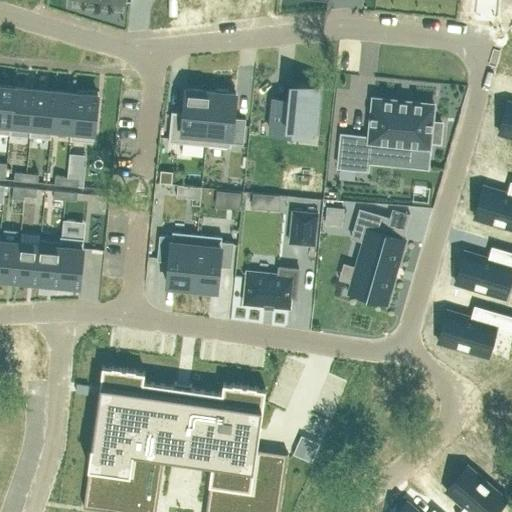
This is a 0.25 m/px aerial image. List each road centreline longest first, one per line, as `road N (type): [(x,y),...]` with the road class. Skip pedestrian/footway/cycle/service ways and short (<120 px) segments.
road 1 (residential): [(147,56),(292,29),(440,25),(496,33),(407,353)]
road 2 (residential): [(407,353),(131,315)]
road 3 (residential): [(131,315),(147,56)]
road 4 (residential): [(347,511),(457,405),(461,394),(450,378),(407,353)]
road 5 (residential): [(59,310),(53,442),(32,511)]
road 6 (residential): [(0,12),(147,56)]
